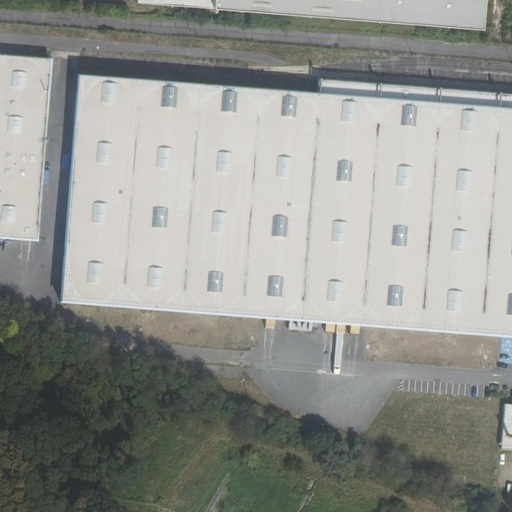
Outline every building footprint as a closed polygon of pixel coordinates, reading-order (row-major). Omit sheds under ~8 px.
[(242,0),(468,26),(470,0),(242,0)] [(0,241),(30,245),(50,66),(0,62),(0,241)] [(511,105),(312,90),(67,67),(56,272),(54,298),(80,299),(145,305),(252,314),(511,338),(511,105)] [(312,90),(511,105),(511,92),(314,77),(312,90)] [(511,452),(511,406),(488,402),(482,447),(511,452)]
